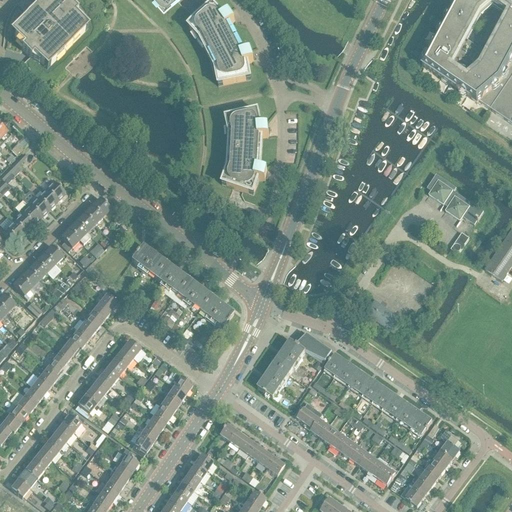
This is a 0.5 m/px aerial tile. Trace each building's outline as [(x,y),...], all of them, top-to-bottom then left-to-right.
[(26,19),(10,35),(23,48),(21,51),(22,52),(30,60),(32,58),(46,71),(62,55),(71,46),(87,30),(74,16),(76,14),(67,5),(65,7),(57,0),(45,0),(35,10),(26,19)] [(511,1),(510,0),(459,0),(458,1),(445,24),(422,68),(476,105),(478,104),(490,112),(511,79),(511,1)] [(207,57),(236,42),(229,27),(234,24),(233,22),(234,22),(230,15),(229,16),(228,15),(223,19),(212,7),(200,18),(187,30),(193,35),(197,44),(203,50),(207,57)] [(244,56),(236,42),(207,57),(210,63),(212,72),(216,81),(218,89),(250,82),(247,66),(253,63),(253,62),(254,61),(251,55),(250,55),(250,54),(244,56)] [(511,126),(511,79),(490,112),(511,126)] [(228,154),(261,156),(262,140),(268,139),(268,138),(269,138),(269,130),(267,131),(267,129),(261,130),(257,113),(225,121),(226,129),(226,138),(228,147),(228,154)] [(0,143),(3,146),(10,139),(0,129),(0,143)] [(12,156),(15,159),(23,151),(17,146),(10,154),(12,156)] [(261,156),(228,154),(227,162),(224,170),(224,180),(221,187),(238,193),(253,198),(258,182),(264,183),(265,182),(266,182),(267,175),(266,175),(266,173),(260,172),(261,156)] [(12,156),(5,163),(8,166),(15,159),(12,156)] [(15,165),(18,168),(26,160),(23,157),(15,165)] [(8,166),(5,163),(3,160),(0,162),(0,163),(5,169),(8,166)] [(15,165),(7,174),(13,180),(19,174),(15,171),(18,168),(15,165)] [(13,180),(7,174),(0,180),(0,181),(3,184),(2,185),(9,192),(10,191),(9,190),(10,189),(7,186),(13,180)] [(429,198),(443,208),(448,210),(445,214),(460,224),(462,220),(474,228),(483,215),(454,195),(456,192),(436,178),(427,191),(431,195),(429,198)] [(49,189),(44,195),(56,206),(64,197),(50,184),(47,187),(49,189)] [(9,192),(2,185),(0,187),(0,199),(1,200),(9,192)] [(44,195),(37,202),(48,213),(56,206),(44,195)] [(48,213),(37,202),(33,199),(25,207),(40,221),(48,213)] [(91,210),(102,220),(107,225),(114,219),(112,217),(113,216),(99,202),(91,210)] [(40,221),(25,207),(17,215),(21,218),(32,229),(40,221)] [(91,210),(83,218),(94,228),(102,220),(91,210)] [(21,218),(13,226),(24,237),(32,229),(21,218)] [(94,228),(83,218),(76,225),(90,239),(91,240),(94,237),(90,233),(94,228)] [(76,225),(68,233),(79,244),(82,247),(90,239),(76,225)] [(24,237),(13,226),(5,234),(11,240),(9,242),(13,246),(15,244),(16,245),(24,237)] [(120,229),(115,234),(120,238),(120,239),(125,234),(120,229)] [(511,232),(485,273),(502,284),(511,268),(511,232)] [(79,244),(68,233),(60,241),(71,252),(79,244)] [(120,238),(115,234),(110,238),(115,243),(120,238)] [(450,252),(458,257),(469,241),(461,236),(450,252)] [(104,244),(109,249),(112,246),(107,241),(104,244)] [(89,254),(96,262),(104,254),(97,247),(89,254)] [(44,258),(54,268),(62,260),(52,249),(44,258)] [(153,281),(164,266),(141,249),(130,264),(153,281)] [(70,258),(75,263),(78,259),(74,254),(70,258)] [(54,268),(44,258),(36,265),(46,276),(54,268)] [(46,276),(36,265),(28,273),(39,284),(46,276)] [(186,283),(164,266),(153,281),(175,298),(186,283)] [(247,268),(242,274),(254,283),(259,276),(247,268)] [(28,273),(20,281),(31,291),(39,284),(28,273)] [(66,280),(68,282),(71,285),(77,279),(72,274),(66,280)] [(31,291),(20,281),(12,289),(23,299),(26,303),(29,301),(25,297),(28,294),(32,297),(34,295),(31,291)] [(68,282),(60,290),(64,294),(64,295),(73,287),(71,285),(68,282)] [(209,300),(186,283),(175,298),(198,315),(209,300)] [(78,285),(71,291),(76,296),(83,290),(78,285)] [(60,290),(59,289),(51,296),(53,298),(57,302),(64,295),(64,294),(60,290)] [(0,301),(0,310),(6,316),(14,308),(4,298),(0,301)] [(57,302),(53,298),(49,302),(53,306),(57,302)] [(97,309),(108,318),(116,307),(105,298),(97,309)] [(232,317),(209,300),(198,315),(221,332),(232,317)] [(62,301),(56,307),(61,312),(67,306),(62,301)] [(394,337),(403,324),(374,304),(366,316),(394,337)] [(26,310),(36,320),(38,318),(40,319),(46,312),(43,309),(40,313),(31,305),(26,310)] [(147,314),(152,318),(155,313),(158,308),(154,305),(147,314)] [(97,309),(88,319),(100,328),(108,318),(97,309)] [(51,312),(46,318),(52,323),(57,318),(51,312)] [(177,321),(165,312),(158,322),(170,331),(177,321)] [(52,323),(46,318),(39,325),(44,330),(48,326),(56,333),(59,329),(52,323)] [(100,328),(88,319),(80,329),(92,338),(100,328)] [(80,329),(72,340),(83,349),(92,338),(80,329)] [(21,331),(14,338),(18,343),(25,336),(21,331)] [(182,339),(191,345),(194,340),(186,334),(182,339)] [(331,356),(300,335),(292,347),(304,355),(323,368),(331,356)] [(83,349),(72,340),(64,350),(75,359),(79,353),(80,353),(83,349)] [(121,354),(132,363),(140,352),(128,344),(121,354)] [(21,345),(9,359),(13,362),(18,356),(24,361),(26,358),(22,355),(26,350),(21,345)] [(289,345),(273,369),(288,379),(304,355),(292,347),(289,345)] [(200,352),(204,355),(208,349),(204,346),(200,352)] [(64,350),(56,360),(65,368),(73,358),(74,359),(75,359),(64,350)] [(3,351),(0,354),(0,355),(4,360),(8,355),(3,351)] [(121,354),(113,363),(124,372),(132,363),(121,354)] [(348,389),(358,374),(334,358),(324,373),(348,389)] [(65,368),(56,360),(47,370),(59,379),(62,375),(60,374),(65,368)] [(124,372),(113,363),(105,373),(116,382),(124,372)] [(0,371),(4,375),(11,368),(6,364),(0,370),(0,371)] [(288,379),(273,369),(257,392),(272,402),(288,379)] [(47,370),(39,381),(51,390),(57,382),(56,382),(59,379),(47,370)] [(116,382),(105,373),(98,382),(109,391),(116,382)] [(358,374),(348,389),(373,406),(383,391),(358,374)] [(147,386),(153,390),(155,387),(154,386),(158,381),(154,377),(147,386)] [(172,391),(184,399),(191,389),(173,377),(171,381),(172,382),(168,388),(172,391)] [(39,381),(31,391),(43,400),(51,390),(39,381)] [(109,391),(98,382),(90,392),(101,401),(109,391)] [(153,390),(147,386),(142,392),(148,397),(150,394),(153,390)] [(336,400),(315,386),(313,390),(334,404),(336,400)] [(31,391),(23,401),(34,410),(43,400),(31,391)] [(184,399),(172,391),(165,401),(177,409),(184,399)] [(383,391),(373,406),(397,422),(407,408),(383,391)] [(90,392),(82,402),(96,413),(98,410),(96,408),(101,401),(90,392)] [(127,409),(137,396),(131,392),(122,404),(127,409)] [(23,401),(15,411),(26,421),(34,410),(23,401)] [(165,401),(159,410),(171,418),(177,409),(165,401)] [(96,413),(82,402),(77,408),(77,409),(75,412),(79,415),(87,421),(89,418),(88,417),(93,411),(95,414),(96,413)] [(132,406),(138,410),(141,406),(135,402),(132,406)] [(338,408),(358,421),(361,418),(341,404),(338,408)] [(311,435),(319,423),(323,418),(307,407),(304,412),(297,422),(305,428),(304,429),(311,434),(310,435),(311,435)] [(407,408),(397,422),(421,439),(431,424),(407,408)] [(159,410),(153,420),(165,428),(171,418),(159,410)] [(26,421),(15,411),(6,422),(18,431),(26,421)] [(68,419),(61,428),(72,437),(83,424),(72,416),(69,419),(68,419)] [(116,424),(110,419),(107,424),(101,432),(106,436),(116,424)] [(153,420),(146,429),(158,438),(165,428),(153,420)] [(362,424),(383,439),(386,435),(365,421),(362,424)] [(6,422),(0,429),(0,433),(9,440),(12,437),(13,437),(18,431),(6,422)] [(319,423),(311,435),(320,442),(329,430),(319,423)] [(124,428),(118,424),(108,437),(112,440),(120,431),(121,432),(124,428)] [(72,437),(61,428),(54,437),(65,446),(72,437)] [(427,438),(432,441),(439,432),(434,428),(427,438)] [(158,438),(146,429),(140,439),(152,447),(158,438)] [(228,446),(235,436),(225,429),(218,439),(228,446)] [(329,430),(320,442),(330,449),(338,437),(329,430)] [(9,440),(0,433),(0,448),(6,442),(7,443),(9,440)] [(440,455),(452,464),(459,454),(453,450),(458,444),(445,434),(440,441),(447,446),(440,455)] [(245,442),(235,436),(228,446),(238,453),(245,442)] [(54,437),(46,446),(58,455),(65,446),(54,437)] [(348,444),(338,437),(330,449),(339,456),(348,444)] [(424,443),(429,447),(431,447),(434,443),(427,438),(424,443)] [(152,447),(140,439),(133,449),(133,448),(130,452),(142,460),(144,456),(145,457),(152,447)] [(388,443),(409,457),(411,454),(391,439),(388,443)] [(254,449),(245,442),(238,453),(247,459),(254,449)] [(348,444),(339,456),(349,462),(357,450),(348,444)] [(58,455),(46,446),(39,455),(50,464),(58,455)] [(264,456),(254,449),(247,459),(257,466),(264,456)] [(357,450),(349,462),(358,469),(367,457),(357,450)] [(393,457),(397,451),(395,450),(391,456),(390,455),(387,461),(389,463),(393,457)] [(209,451),(205,457),(210,460),(214,454),(209,451)] [(402,455),(397,451),(393,457),(398,460),(402,455)] [(97,453),(89,463),(95,467),(102,457),(97,453)] [(39,455),(32,464),(43,473),(50,464),(39,455)] [(452,464),(440,455),(433,465),(445,473),(452,464)] [(122,457),(115,467),(131,478),(138,468),(137,467),(139,464),(128,456),(126,459),(122,457)] [(264,456),(257,466),(266,473),(273,462),(264,456)] [(367,457),(358,469),(368,476),(376,464),(367,457)] [(194,468),(206,476),(212,466),(200,458),(194,468)] [(225,470),(229,464),(225,462),(224,464),(218,460),(216,463),(225,470)] [(273,462),(266,473),(276,480),(283,469),(273,462)] [(32,464),(25,474),(36,483),(43,473),(32,464)] [(233,467),(229,464),(225,470),(235,476),(237,474),(231,469),(233,467)] [(382,468),(376,464),(368,476),(377,483),(388,468),(384,465),(382,468)] [(131,478),(115,467),(113,465),(107,475),(113,478),(112,479),(124,488),(131,478)] [(445,473),(433,465),(426,474),(438,483),(445,473)] [(206,476),(194,468),(187,478),(199,486),(206,476)] [(392,470),(388,468),(377,483),(387,490),(396,478),(389,473),(392,470)] [(79,473),(74,469),(71,472),(72,473),(68,479),(72,482),(79,473)] [(36,483),(25,474),(17,483),(29,492),(36,483)] [(438,483),(426,474),(419,483),(431,492),(438,483)] [(187,478),(180,487),(192,495),(199,486),(187,478)] [(397,482),(403,485),(404,486),(407,482),(400,478),(397,482)] [(112,479),(106,489),(118,497),(124,488),(112,479)] [(29,492),(17,483),(10,492),(21,501),(29,492)] [(431,492),(419,483),(412,493),(424,501),(431,492)] [(224,489),(217,485),(214,489),(221,494),(224,489)] [(260,494),(262,490),(257,486),(254,490),(260,494)] [(77,492),(71,487),(68,491),(74,496),(77,492)] [(180,487),(174,497),(186,505),(192,495),(180,487)] [(118,497),(106,489),(99,499),(111,507),(118,497)] [(72,498),(67,493),(62,500),(67,504),(72,498)] [(424,501),(412,493),(405,502),(417,511),(424,501)] [(246,505),(257,511),(259,511),(265,503),(253,495),(246,505)] [(7,497),(1,505),(8,511),(21,511),(23,510),(7,497)] [(181,511),(186,505),(174,497),(167,507),(175,511),(181,511)] [(53,506),(49,502),(46,498),(42,503),(46,506),(51,510),(52,509),(53,506)] [(107,511),(111,507),(99,499),(92,508),(98,511),(107,511)] [(338,511),(340,510),(329,502),(321,511),(338,511)]
